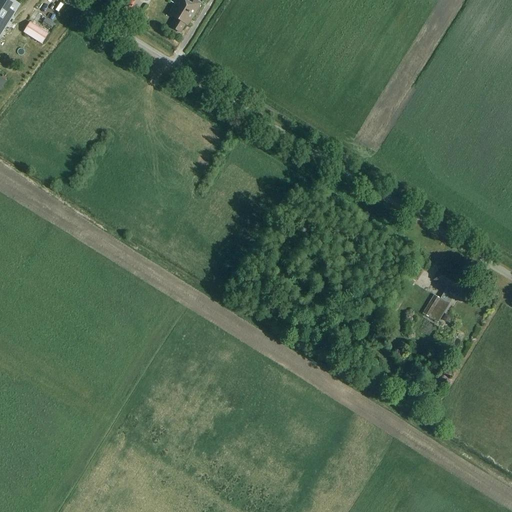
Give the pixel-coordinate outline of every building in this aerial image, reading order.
[(0,31),(2,28),(4,25),(3,24),(9,16),(12,13),(17,5),(8,0),(2,0),(0,4),(0,31)] [(187,27),(201,4),(193,0),(177,0),(169,15),(175,19),(170,28),(180,34),(185,25),(187,27)] [(23,33),(42,44),(48,34),(30,22),(23,33)] [(26,45),(21,42),(17,51),(13,49),(9,56),(24,64),(36,41),(30,38),(26,45)] [(447,289),(441,299),(434,295),(422,314),(437,324),(449,305),(455,294),(463,299),(468,288),(461,284),(463,282),(441,268),(433,281),(447,289)] [(391,320),(409,291),(408,290),(415,281),(406,276),(400,285),(403,287),(385,317),(391,320)]
